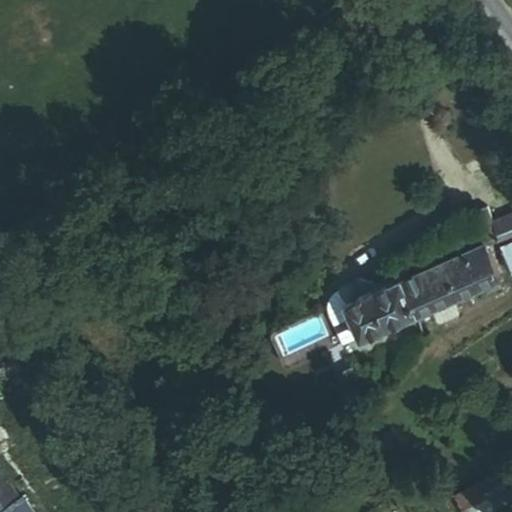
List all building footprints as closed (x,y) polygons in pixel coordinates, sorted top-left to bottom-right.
[(502,241),(511,235),(511,210),(490,221),(502,241)] [(511,259),(511,235),(502,241),(511,259)] [(457,301),(499,283),(484,248),(429,271),(407,281),(421,315),(434,310),(457,301)] [(358,342),(421,315),(407,281),(371,296),(362,273),(333,285),(344,309),(358,342)] [(457,301),(434,310),(440,323),(443,325),(460,318),(462,314),(457,301)] [(333,353),(358,342),(344,309),(319,319),(333,353)] [(475,495),(511,472),(511,446),(509,441),(460,470),(475,495)] [(0,511),(18,511),(0,485),(0,511)]
